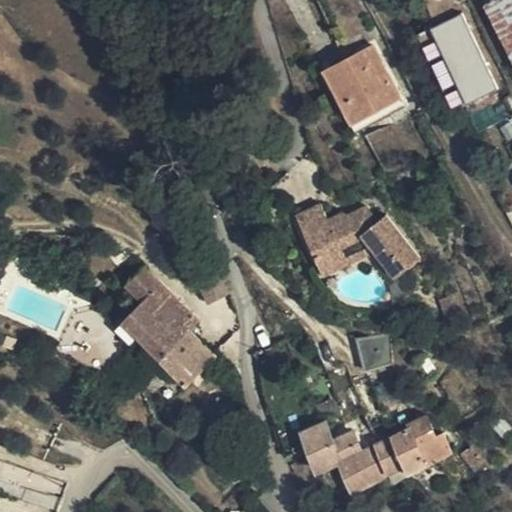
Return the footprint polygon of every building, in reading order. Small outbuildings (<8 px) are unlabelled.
[(511,0),(484,0),(511,54),(511,0)] [(495,81),(506,76),(483,31),(472,37),(495,81)] [(372,45),(328,69),(355,122),(401,99),(372,45)] [(432,65),(441,89),(453,84),(443,60),(432,65)] [(511,96),(511,86),(506,76),(495,81),(494,81),(504,98),(472,112),(480,132),(511,117),(511,104),(509,98),(511,96)] [(179,219),(166,198),(150,209),(162,230),(179,219)] [(366,234),(401,270),(423,249),(385,210),(379,216),(366,202),(350,217),(344,211),(330,217),(324,202),(300,212),(318,254),(366,234)] [(326,274),(373,253),(366,234),(318,254),(326,274)] [(395,276),(401,270),(366,234),(373,253),(395,276)] [(178,271),(197,261),(186,242),(165,252),(178,271)] [(124,320),(139,335),(179,301),(145,266),(127,285),(143,301),(129,315),(124,310),(119,315),(124,320)] [(199,281),(202,279),(196,266),(184,274),(189,284),(199,281)] [(227,292),(217,272),(202,279),(199,281),(209,301),(227,292)] [(179,301),(139,335),(188,385),(218,356),(191,328),(199,320),(179,301)] [(117,327),(131,342),(139,335),(124,320),(117,327)] [(386,335),(360,340),(367,369),(394,362),(386,335)] [(438,435),(428,414),(409,421),(411,426),(376,443),(389,473),(404,465),(409,472),(439,457),(432,438),(438,435)] [(305,431),(310,445),(312,453),(318,469),(322,468),(323,472),(331,468),(329,465),(332,463),(342,459),(362,450),(354,432),(335,441),(334,438),(331,431),(328,421),(305,431)] [(432,438),(439,457),(453,451),(445,432),(438,435),(432,438)] [(376,443),(362,450),(342,459),(355,489),(390,474),(389,473),(376,443)] [(477,469),(485,463),(472,446),(463,453),(477,469)] [(491,470),(485,463),(477,469),(483,476),(491,470)]
